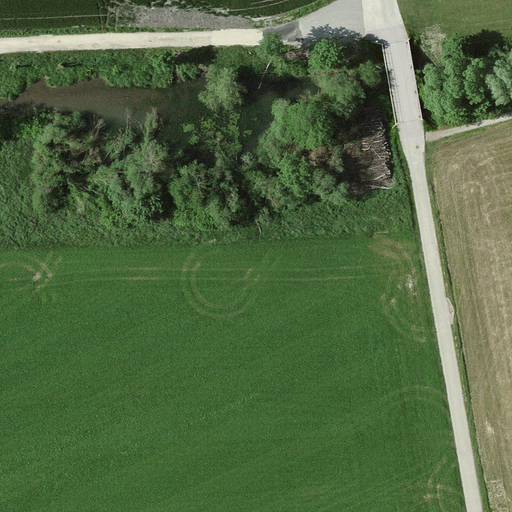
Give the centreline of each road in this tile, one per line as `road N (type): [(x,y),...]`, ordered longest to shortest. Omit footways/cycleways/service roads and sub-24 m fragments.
road 1 (track): [(385,8),(268,34),(0,44)]
road 2 (track): [(412,143),(471,511)]
road 3 (track): [(385,8),(412,143)]
